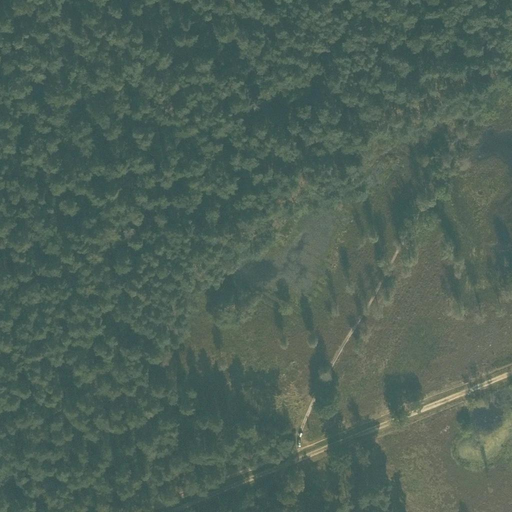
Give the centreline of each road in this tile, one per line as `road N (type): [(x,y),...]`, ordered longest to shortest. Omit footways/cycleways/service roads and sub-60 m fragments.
road 1 (track): [(511,60),(342,347),(293,451),(268,467)]
road 2 (unknown): [(511,365),(142,511)]
road 3 (track): [(511,372),(268,467)]
